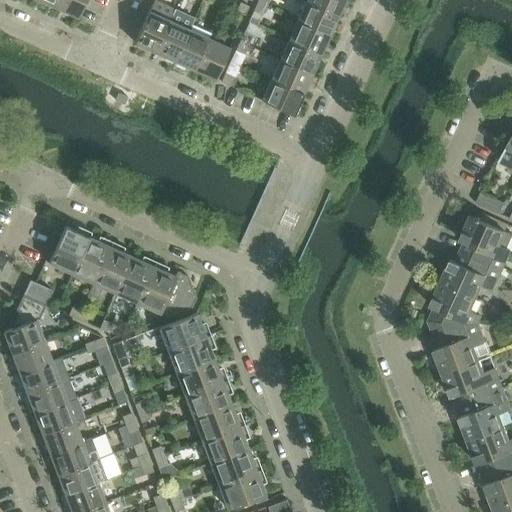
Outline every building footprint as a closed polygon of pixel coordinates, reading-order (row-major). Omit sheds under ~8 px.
[(78,17),(85,0),(61,0),(58,8),(78,17)] [(149,11),(135,43),(156,52),(170,20),(175,9),(154,0),(149,11)] [(307,0),(306,0),(298,20),(330,34),(338,14),(307,0)] [(307,0),(338,14),(344,0),(307,0)] [(253,10),(263,15),(267,5),(258,1),(253,10)] [(249,6),(240,2),(236,11),(245,15),(249,6)] [(189,29),(170,20),(156,52),(175,61),(189,29)] [(298,20),(289,39),(321,53),(330,34),(298,20)] [(209,38),(189,29),(175,61),(195,70),(209,38)] [(249,45),(252,37),(243,33),(240,41),(249,45)] [(195,70),(216,79),(230,47),(209,38),(195,70)] [(289,39),(280,59),(312,73),(321,53),(289,39)] [(236,50),(245,54),(249,45),(240,41),(236,50)] [(280,59),(271,79),(303,93),(312,73),(280,59)] [(234,77),(225,73),(221,82),(230,86),(234,77)] [(271,79),(262,100),(293,114),(303,93),(271,79)] [(511,137),(500,160),(511,166),(511,137)] [(477,203),(500,213),(505,202),(482,192),(477,203)] [(459,250),(467,254),(503,270),(511,250),(508,249),(511,239),(511,233),(471,215),(460,239),(464,241),(459,250)] [(79,232),(65,226),(49,262),(72,273),(90,232),(82,228),(79,232)] [(91,232),(90,232),(72,273),(94,282),(112,242),(104,238),(101,242),(89,237),(91,232)] [(121,245),(112,242),(94,282),(116,292),(132,256),(119,250),(121,245)] [(467,254),(459,250),(455,260),(452,259),(441,281),(477,297),(483,285),(494,290),(503,270),(467,254)] [(132,256),(116,292),(138,302),(156,261),(135,252),(133,256),(132,256)] [(162,270),(164,265),(156,261),(138,302),(160,312),(170,316),(191,308),(196,297),(188,275),(177,271),(175,275),(162,270)] [(52,290),(30,280),(23,295),(46,304),(52,290)] [(434,337),(442,334),(478,320),(480,320),(482,316),(471,311),(477,297),(441,281),(431,304),(434,306),(428,321),(434,337)] [(15,327),(4,331),(12,353),(44,340),(36,319),(39,318),(46,304),(23,295),(16,309),(22,312),(15,327)] [(73,305),(69,315),(78,319),(82,310),(73,305)] [(78,319),(86,322),(90,313),(82,310),(78,319)] [(197,313),(159,327),(168,350),(210,334),(207,325),(202,327),(197,313)] [(103,319),(99,328),(108,332),(112,323),(103,319)] [(442,334),(434,337),(438,348),(434,349),(443,372),(480,358),(475,345),(486,341),(479,322),(480,320),(478,320),(442,334)] [(209,345),(214,343),(210,334),(168,350),(177,373),(214,359),(209,345)] [(94,340),(97,349),(106,346),(103,337),(94,340)] [(44,340),(12,353),(19,373),(52,360),(44,340)] [(87,347),(89,352),(97,349),(94,340),(85,344),(86,347),(87,347)] [(126,356),(118,359),(121,368),(130,365),(126,356)] [(62,358),(52,362),(52,360),(19,373),(27,393),(69,377),(62,358)] [(460,404),(467,402),(504,388),(496,368),(485,372),(480,358),(443,372),(452,396),(456,394),(460,404)] [(219,372),(214,359),(177,373),(185,395),(227,379),(224,370),(219,372)] [(121,368),(124,377),(133,374),(130,365),(121,368)] [(101,387),(110,383),(110,385),(120,381),(116,373),(99,380),(101,387)] [(77,397),(69,377),(27,393),(35,413),(77,397)] [(231,388),(227,379),(185,395),(193,418),(231,403),(226,390),(231,388)] [(110,385),(114,394),(123,390),(120,381),(110,385)] [(467,402),(460,404),(464,415),(460,417),(468,440),(505,426),(500,413),(511,409),(504,388),(467,402)] [(84,418),(77,397),(35,413),(42,433),(75,421),(84,418)] [(144,401),(135,404),(138,413),(147,409),(144,401)] [(236,417),(231,403),(193,418),(202,440),(244,424),(241,415),(236,417)] [(138,413),(141,422),(151,419),(147,409),(138,413)] [(131,413),(122,416),(126,425),(135,422),(131,413)] [(75,421),(42,433),(50,454),(82,441),(75,421)] [(126,425),(129,435),(138,431),(135,422),(126,425)] [(248,433),(244,424),(202,440),(210,463),(248,448),(243,435),(248,433)] [(485,472),(492,469),(511,461),(511,438),(510,440),(505,426),(468,440),(477,463),(481,462),(485,472)] [(82,441),(50,454),(58,474),(99,458),(91,438),(82,441)] [(161,445),(152,449),(155,458),(164,454),(161,445)] [(253,462),(248,448),(210,463),(219,485),(261,469),(258,460),(253,462)] [(146,453),(137,457),(141,465),(150,462),(146,453)] [(155,458),(159,467),(168,464),(164,454),(155,458)] [(99,458),(58,474),(65,494),(98,482),(107,479),(99,458)] [(511,461),(492,469),(485,472),(489,482),(485,484),(494,507),(511,500),(511,461)] [(141,465),(145,475),(153,471),(150,462),(141,465)] [(260,480),(265,478),(261,469),(219,485),(228,509),(254,499),(265,494),(260,480)] [(65,494),(72,511),(78,511),(105,502),(98,482),(65,494)] [(177,490),(168,494),(172,503),(181,499),(177,490)] [(162,494),(153,497),(156,506),(165,502),(162,494)] [(265,494),(254,499),(256,503),(267,499),(265,494)] [(172,503),(175,511),(184,508),(181,499),(172,503)] [(511,511),(511,500),(494,507),(495,511),(511,511)] [(78,511),(109,511),(105,502),(78,511)] [(156,506),(158,511),(167,511),(169,511),(165,502),(156,506)]
